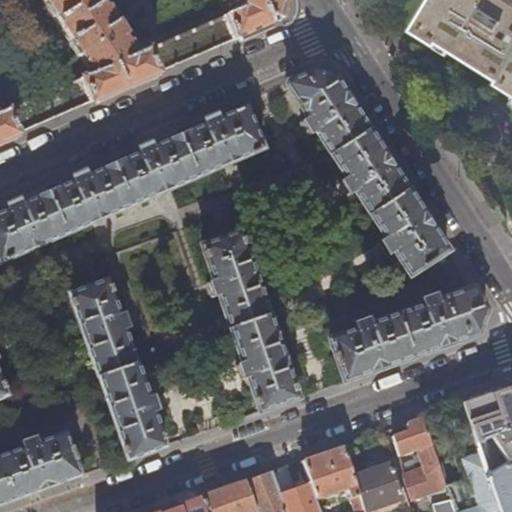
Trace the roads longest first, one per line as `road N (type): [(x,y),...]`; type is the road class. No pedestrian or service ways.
road 1 (residential): [(511,352),(68,511)]
road 2 (residential): [(0,172),(338,27)]
road 3 (residential): [(338,27),(511,292)]
